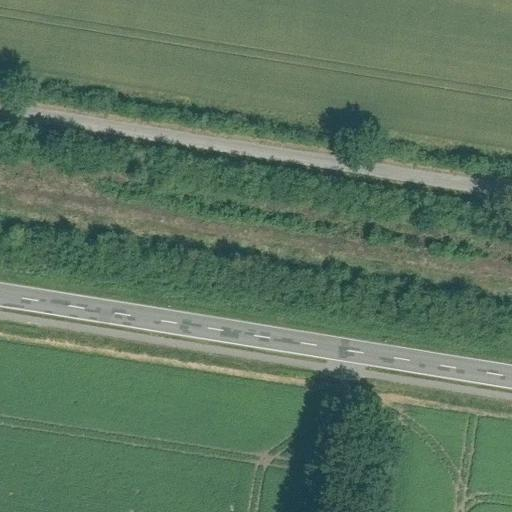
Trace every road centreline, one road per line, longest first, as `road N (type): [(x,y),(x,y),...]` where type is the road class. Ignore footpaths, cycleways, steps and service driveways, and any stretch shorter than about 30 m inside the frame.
road 1 (residential): [(511,192),(0,109)]
road 2 (tertiary): [(0,293),(511,375)]
